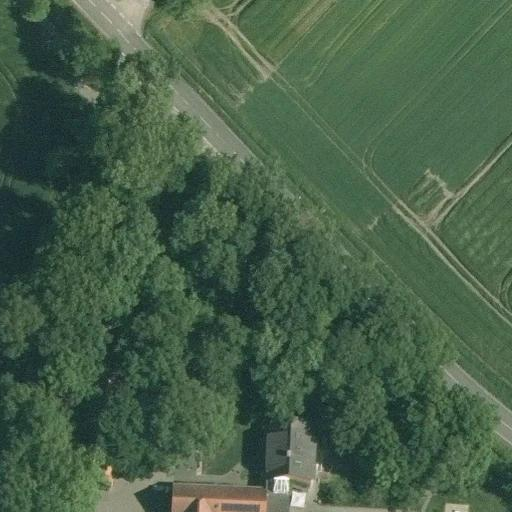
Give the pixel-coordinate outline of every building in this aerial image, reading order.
[(107,329),(104,331),(100,333),(97,335),(95,338),(93,341),(91,343),(89,346),(88,350),(88,353),(87,356),(87,359),(87,362),(88,365),(89,369),(90,371),(92,375),(96,379),(99,382),(103,385),(108,387),(112,388),(119,389),(126,388),(130,387),(132,386),(136,384),(139,381),(142,378),(145,374),(147,370),(148,367),(149,365),(149,362),(149,358),(149,352),(148,349),(147,346),(144,341),(141,337),(138,334),(136,333),(132,331),(128,329),(122,328),(117,327),(112,328),(107,329)] [(180,368),(176,378),(174,377),(163,401),(189,412),(199,389),(190,385),(195,375),(180,368)] [(90,387),(69,383),(55,454),(74,459),(74,458),(90,387)] [(128,394),(90,387),(74,458),(74,459),(70,483),(109,491),(128,394)] [(313,433),(267,430),(266,450),(269,450),(266,493),(265,510),(287,511),(288,487),(309,489),(310,472),(309,472),(310,453),(311,453),(313,433)] [(437,472),(414,470),(414,486),(437,487),(437,472)] [(266,493),(175,488),(173,511),(264,511),(265,510),(266,493)]
